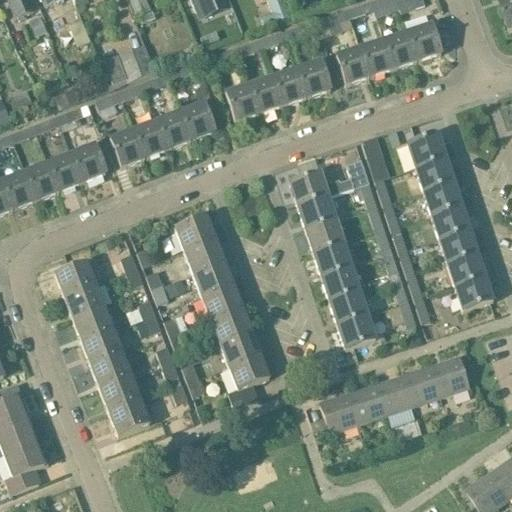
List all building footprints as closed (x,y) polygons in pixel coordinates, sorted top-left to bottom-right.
[(3,0),(13,23),(33,16),(26,0),(3,0)] [(61,0),(40,0),(45,11),(63,4),(61,0)] [(85,4),(83,0),(72,0),(75,8),(85,4)] [(144,0),(127,0),(136,19),(150,14),(144,0)] [(222,0),(197,0),(206,22),(228,13),(222,0)] [(264,14),(258,16),(262,29),(291,19),(284,0),(268,0),(274,15),(266,19),(264,14)] [(313,0),(308,0),(299,3),(302,15),(317,10),(313,0)] [(393,0),(385,0),(369,6),(372,15),(395,7),(393,0)] [(420,0),(393,0),(395,7),(397,6),(399,14),(422,6),(420,0)] [(511,34),(511,3),(498,8),(507,36),(511,34)] [(369,6),(345,14),(348,24),(372,15),(369,6)] [(345,14),(322,22),(325,31),(348,24),(345,14)] [(45,32),(39,17),(27,21),(33,37),(45,32)] [(81,24),(69,28),(77,50),(89,45),(81,24)] [(307,27),(283,36),(286,44),(289,43),(310,36),(307,27)] [(429,30),(405,38),(415,68),(439,60),(429,30)] [(283,36),(259,44),(262,53),(286,44),(283,36)] [(405,38),(382,46),(391,76),(415,68),(405,38)] [(259,44),(236,52),(238,61),(262,53),(259,44)] [(382,46),(358,54),(368,84),(391,76),(382,46)] [(144,49),(105,65),(115,92),(155,77),(144,49)] [(238,61),(236,52),(213,60),(216,69),(238,61)] [(368,84),(358,54),(334,62),(344,92),(368,84)] [(320,67),(296,75),(305,104),(329,97),(320,67)] [(188,69),(163,79),(167,88),(192,78),(188,69)] [(296,75),(272,82),(282,112),(305,104),(296,75)] [(163,79),(140,88),(143,97),(167,88),(163,79)] [(272,82),(248,90),(258,120),(282,112),(272,82)] [(140,88),(116,97),(120,106),(143,97),(140,88)] [(258,120),(248,90),(224,98),(234,128),(258,120)] [(30,102),(25,91),(6,99),(11,110),(30,102)] [(74,93),(55,100),(60,113),(79,106),(74,93)] [(120,106),(116,97),(95,105),(98,114),(120,106)] [(0,105),(0,129),(8,126),(0,105)] [(202,108),(179,117),(190,146),(214,137),(202,108)] [(79,112),(56,121),(59,129),(75,123),(82,120),(79,112)] [(179,117),(155,126),(167,155),(190,146),(179,117)] [(56,121),(33,130),(36,138),(59,129),(56,121)] [(75,123),(59,129),(62,136),(77,130),(75,123)] [(155,126),(132,135),(143,164),(167,155),(155,126)] [(33,130),(9,139),(13,147),(36,138),(33,130)] [(143,164),(132,135),(108,144),(119,174),(143,164)] [(397,136),(389,139),(393,152),(401,149),(397,136)] [(9,139),(0,142),(0,151),(13,147),(9,139)] [(405,149),(413,173),(443,163),(435,139),(405,149)] [(375,142),(362,146),(367,162),(375,186),(383,183),(388,182),(375,142)] [(94,149),(71,158),(82,186),(105,177),(94,149)] [(71,158),(47,167),(58,196),(82,186),(71,158)] [(443,163),(413,173),(421,197),(451,187),(443,163)] [(345,169),(350,183),(353,193),(360,191),(368,188),(361,164),(345,169)] [(47,167),(24,176),(35,205),(58,196),(47,167)] [(24,176),(1,185),(12,214),(35,205),(24,176)] [(288,188),(296,212),(327,202),(327,201),(353,193),(350,183),(340,187),(339,184),(323,189),(319,178),(288,188)] [(383,183),(375,186),(382,210),(391,207),(383,183)] [(0,185),(0,218),(12,214),(1,185),(0,185)] [(451,187),(421,197),(429,221),(459,211),(451,187)] [(368,188),(360,191),(368,215),(376,212),(368,188)] [(327,202),(296,212),(304,236),(335,226),(327,202)] [(391,207),(382,210),(390,234),(399,231),(391,207)] [(459,211),(429,221),(437,245),(467,235),(459,211)] [(376,212),(368,215),(376,238),(384,236),(376,212)] [(172,232),(181,256),(213,243),(204,220),(172,232)] [(335,226),(304,236),(312,260),(343,249),(335,226)] [(399,231),(390,234),(398,258),(407,255),(399,231)] [(467,235),(437,245),(445,269),(475,259),(467,235)] [(384,236),(376,238),(384,262),(392,260),(384,236)] [(110,242),(103,245),(106,252),(113,249),(110,242)] [(213,243),(181,256),(190,279),(222,267),(213,243)] [(343,249),(312,260),(320,283),(351,273),(343,249)] [(147,253),(138,257),(143,271),(153,267),(147,253)] [(407,255),(398,258),(406,282),(415,279),(407,255)] [(120,263),(126,278),(136,274),(131,259),(120,263)] [(475,259),(445,269),(453,293),(483,283),(475,259)] [(392,260),(384,262),(391,286),(400,283),(392,260)] [(54,278),(63,301),(95,289),(86,266),(54,278)] [(222,267),(190,279),(199,303),(231,290),(222,267)] [(351,273),(320,283),(328,307),(359,297),(351,273)] [(136,274),(126,278),(131,292),(142,289),(136,274)] [(145,280),(151,294),(162,291),(157,276),(145,280)] [(415,279),(406,282),(414,306),(422,303),(415,279)] [(179,283),(164,290),(169,301),(184,295),(179,283)] [(400,283),(391,286),(399,310),(408,307),(400,283)] [(483,283),(453,293),(461,317),(491,307),(483,283)] [(95,289),(63,301),(72,324),(104,312),(95,289)] [(231,290),(199,303),(208,326),(240,313),(231,290)] [(162,291),(151,294),(157,309),(168,305),(162,291)] [(359,297),(328,307),(336,331),(367,321),(359,297)] [(422,303),(414,306),(422,329),(430,326),(422,303)] [(138,309),(143,324),(154,320),(149,305),(138,309)] [(400,311),(391,314),(396,327),(404,325),(407,334),(416,331),(408,307),(399,310),(400,311)] [(104,312),(72,324),(81,348),(113,336),(104,312)] [(240,313),(208,326),(217,349),(249,337),(240,313)] [(154,320),(143,324),(149,339),(160,335),(154,320)] [(175,321),(164,326),(169,341),(180,336),(175,321)] [(367,321),(336,331),(344,355),(375,345),(367,321)] [(113,336),(81,348),(90,371),(122,359),(113,336)] [(180,336),(169,341),(174,355),(186,352),(180,336)] [(249,337),(217,349),(226,373),(258,360),(249,337)] [(156,355),(161,370),(172,366),(166,351),(156,355)] [(122,359),(90,371),(100,394),(131,382),(122,359)] [(258,360),(226,373),(235,395),(227,398),(233,414),(258,405),(252,390),(267,384),(258,360)] [(457,361),(430,370),(440,402),(468,392),(457,361)] [(172,366),(161,370),(167,385),(178,381),(172,366)] [(182,372),(187,387),(198,383),(192,368),(182,372)] [(430,370),(402,380),(412,411),(440,402),(430,370)] [(402,380),(374,389),(385,420),(412,411),(402,380)] [(131,382),(100,394),(109,418),(140,406),(131,382)] [(198,383),(187,387),(193,402),(203,398),(198,383)] [(176,407),(186,404),(181,389),(170,393),(176,407)] [(374,389),(347,398),(357,429),(385,420),(374,389)] [(357,429),(347,398),(319,407),(330,438),(357,429)] [(0,405),(0,433),(26,424),(17,401),(1,407),(0,405)] [(140,406),(109,418),(118,441),(149,429),(140,406)] [(309,426),(311,433),(318,431),(319,435),(325,432),(321,422),(309,426)] [(26,424),(0,433),(0,451),(3,459),(35,447),(26,424)] [(35,447),(3,459),(11,481),(6,484),(11,499),(38,488),(33,474),(44,470),(35,447)] [(511,462),(489,478),(508,504),(511,501),(511,462)] [(496,511),(508,504),(489,478),(466,494),(477,511),(496,511)] [(62,502),(48,507),(50,511),(55,511),(65,508),(62,502)]
